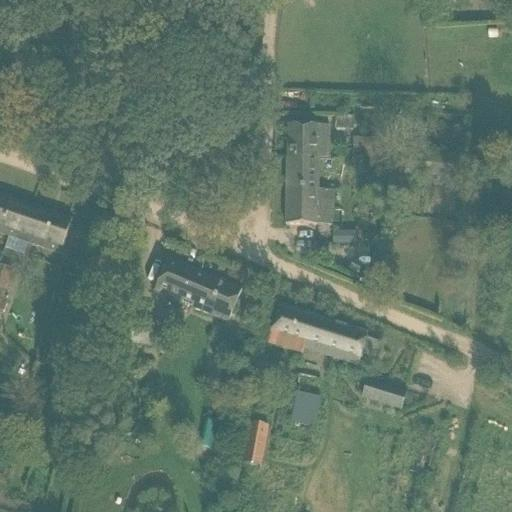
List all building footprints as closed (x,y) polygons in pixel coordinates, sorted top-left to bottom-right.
[(288,127),(287,159),(319,160),(329,160),(329,127),(288,127)] [(351,160),(390,163),(392,142),(353,139),(351,160)] [(462,156),(423,152),(421,169),(460,173),(462,156)] [(319,160),(287,159),(285,227),(317,227),(317,224),(332,224),(333,192),(318,191),(319,160)] [(483,180),(511,182),(511,167),(511,165),(484,164),(483,180)] [(393,172),(360,171),(359,187),(393,187),(393,172)] [(511,192),(499,193),(499,220),(511,220),(511,192)] [(0,234),(60,255),(72,221),(0,196),(0,234)] [(511,228),(497,228),(497,244),(499,244),(511,244),(511,228)] [(332,245),(341,245),(342,232),(332,232),(332,245)] [(125,245),(121,264),(119,270),(136,274),(142,248),(125,245)] [(168,260),(154,293),(228,325),(242,291),(168,260)] [(0,297),(4,298),(12,269),(0,265),(0,297)] [(279,306),(272,331),(279,333),(275,347),(303,355),(304,350),(359,366),(362,355),(375,359),(379,343),(366,340),(367,334),(279,306)] [(112,342),(151,347),(153,325),(115,320),(112,342)] [(247,373),(232,370),(226,395),(235,397),(236,391),(243,393),(247,373)] [(368,381),(362,399),(401,412),(406,393),(368,381)] [(294,393),(290,424),(315,427),(319,395),(294,393)] [(249,423),(243,451),(245,451),(263,455),(268,426),(249,423)]
